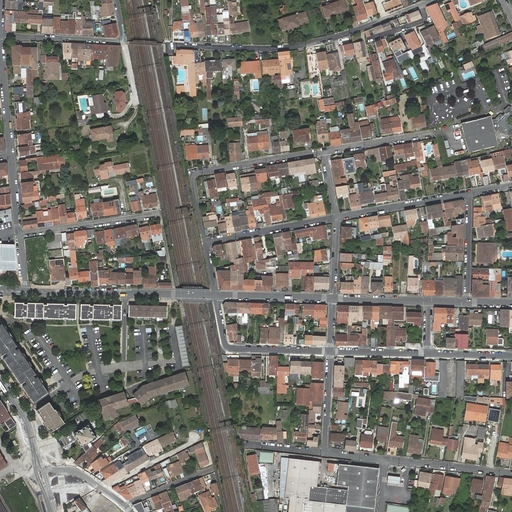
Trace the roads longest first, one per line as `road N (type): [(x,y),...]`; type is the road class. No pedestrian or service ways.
road 1 (residential): [(168,45),(303,45),(432,0)]
road 2 (residential): [(323,151),(193,174),(204,241)]
road 3 (residential): [(324,452),(511,473)]
road 4 (tertiary): [(206,294),(26,292)]
road 5 (residential): [(115,0),(121,32),(114,40),(0,35)]
road 6 (residential): [(215,294),(229,348),(330,350)]
road 7 (residential): [(19,233),(155,214)]
road 8 (residential): [(335,217),(467,193)]
road 9 (residential): [(204,241),(335,217)]
